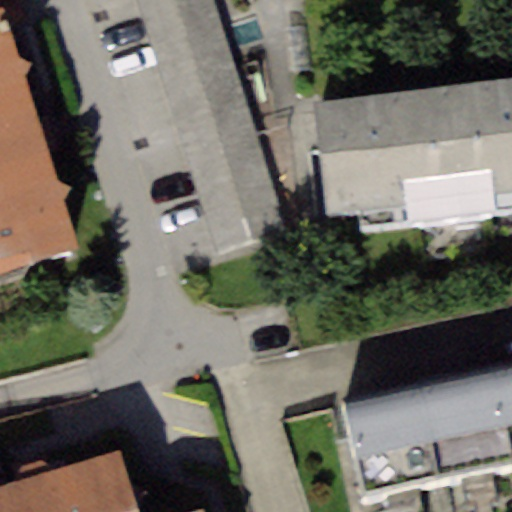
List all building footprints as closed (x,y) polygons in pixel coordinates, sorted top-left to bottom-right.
[(214,0),(140,0),(139,1),(222,253),(290,231),(214,0)] [(16,57),(1,10),(0,10),(0,275),(79,250),(63,200),(70,188),(56,181),(22,78),(30,65),(16,57)] [(511,79),(315,102),(328,215),(402,207),(405,228),(489,219),(487,193),(511,190),(511,79)] [(511,367),(494,372),(511,459),(511,367)] [(511,459),(494,372),(419,387),(438,485),(511,470),(511,459)] [(344,402),(363,500),(438,485),(419,387),(344,402)] [(18,480),(0,485),(0,511),(138,511),(137,508),(145,493),(131,485),(121,451),(53,470),(49,454),(13,464),(18,480)]
